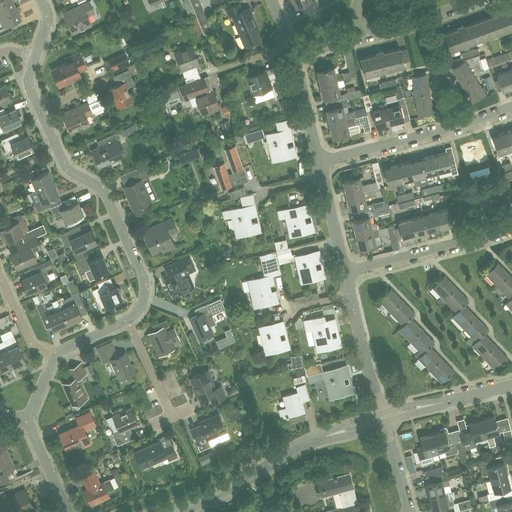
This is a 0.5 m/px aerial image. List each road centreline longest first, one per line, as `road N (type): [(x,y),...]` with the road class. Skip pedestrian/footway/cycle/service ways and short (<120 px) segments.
road 1 (residential): [(128,320),(143,300),(142,276),(105,194),(63,163),(38,110)]
road 2 (tertiary): [(172,511),(323,436),(382,417)]
road 3 (residential): [(318,162),(511,106)]
road 4 (residential): [(344,270),(511,224)]
road 5 (tertiary): [(382,417),(511,382)]
road 6 (residential): [(382,417),(349,294)]
